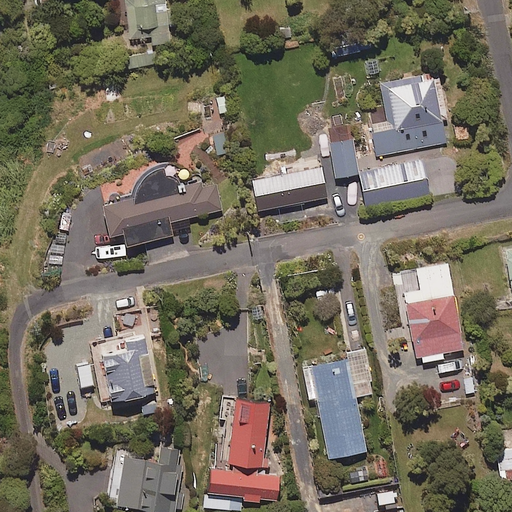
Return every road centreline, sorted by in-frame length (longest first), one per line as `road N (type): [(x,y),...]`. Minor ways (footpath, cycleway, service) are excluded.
road 1 (residential): [(71,290),(511,205)]
road 2 (unknown): [(71,290),(42,313),(38,327),(54,511)]
